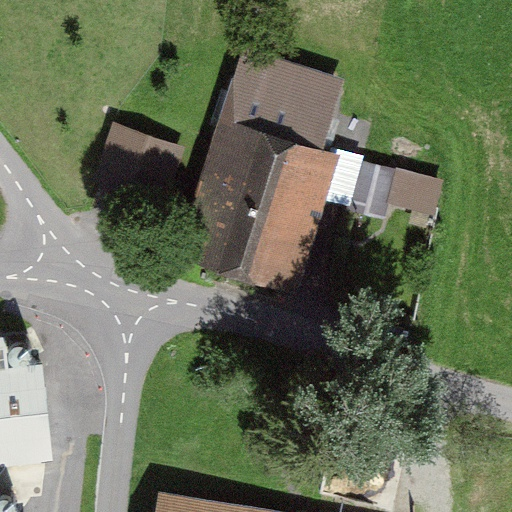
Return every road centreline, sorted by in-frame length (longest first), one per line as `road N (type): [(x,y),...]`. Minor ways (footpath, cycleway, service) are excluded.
road 1 (unclassified): [(511,403),(312,337),(114,301)]
road 2 (unclassified): [(114,301),(101,511)]
road 3 (unclassified): [(0,157),(114,301)]
